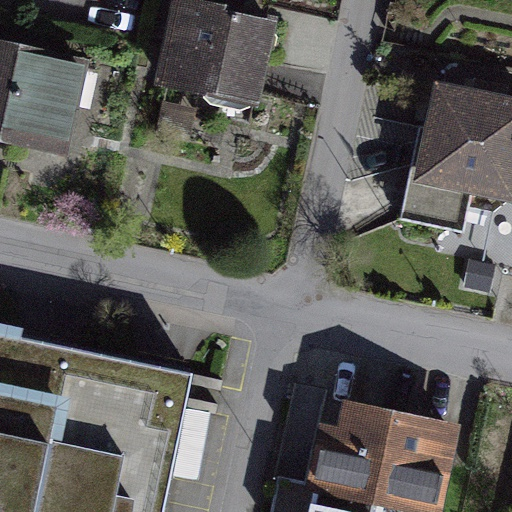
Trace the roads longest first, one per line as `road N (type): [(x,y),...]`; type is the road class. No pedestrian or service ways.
road 1 (residential): [(364,0),(300,309)]
road 2 (residential): [(0,251),(300,309)]
road 3 (residential): [(300,309),(511,353)]
road 4 (unknown): [(300,309),(256,511)]
